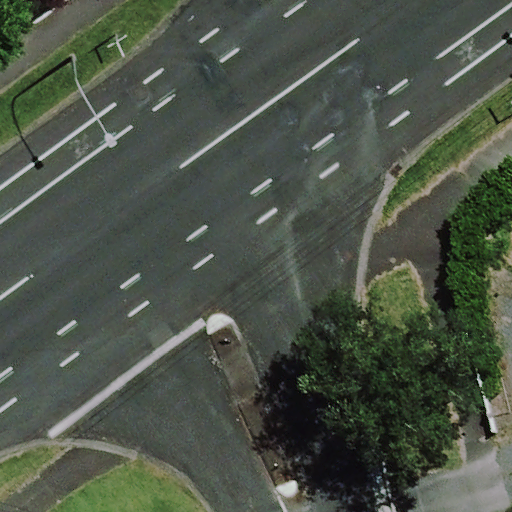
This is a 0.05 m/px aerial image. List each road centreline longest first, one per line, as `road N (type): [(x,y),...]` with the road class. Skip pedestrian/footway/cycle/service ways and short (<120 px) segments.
road 1 (residential): [(293,511),(210,314),(134,204)]
road 2 (tertiary): [(134,204),(407,0)]
road 3 (tertiary): [(0,302),(134,204)]
